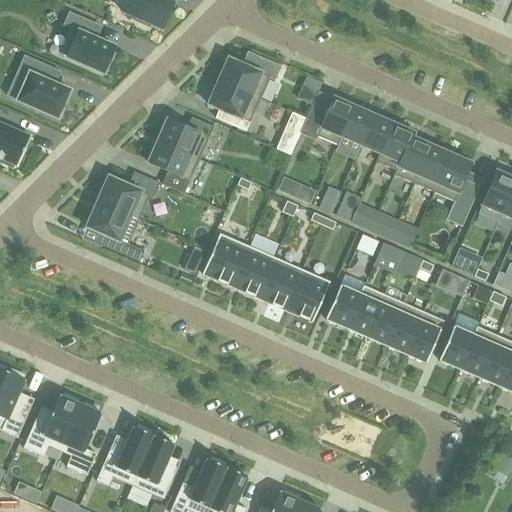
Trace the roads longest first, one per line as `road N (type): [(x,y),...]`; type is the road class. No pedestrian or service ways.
road 1 (residential): [(3,226),(426,415),(442,430),(417,497),(389,505),(0,330)]
road 2 (residential): [(511,140),(223,10)]
road 3 (residential): [(223,10),(3,226)]
road 4 (residential): [(402,0),(511,48)]
